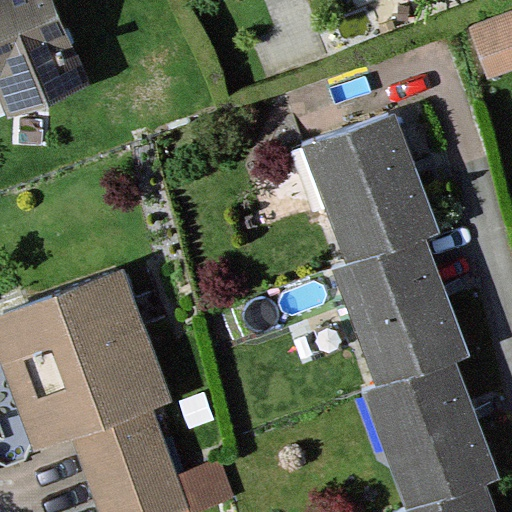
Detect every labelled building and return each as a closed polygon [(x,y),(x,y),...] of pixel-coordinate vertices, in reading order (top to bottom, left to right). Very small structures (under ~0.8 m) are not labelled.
[(52,0),(0,0),(0,95),(77,67),(52,0)] [(511,0),(466,15),(482,67),(511,57),(511,0)] [(388,95),(296,128),(341,250),(415,222),(431,215),(388,95)] [(459,338),(415,222),(341,250),(326,255),(370,373),(446,344),(459,338)] [(114,242),(0,280),(0,365),(20,423),(60,409),(140,382),(160,375),(114,242)] [(370,373),(357,378),(402,493),(478,465),(490,460),(446,344),(370,373)] [(132,511),(180,496),(140,382),(60,409),(95,511),(132,511)] [(402,493),(387,499),(391,511),(495,511),(478,465),(402,493)]
